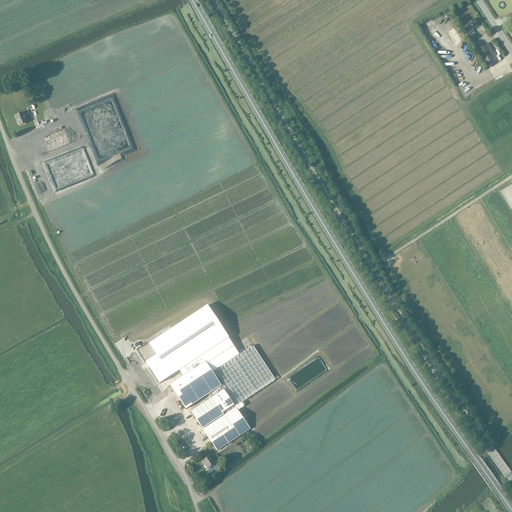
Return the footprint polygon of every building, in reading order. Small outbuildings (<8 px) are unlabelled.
[(465,33),(478,26),(474,19),(468,22),(467,20),(461,23),(463,26),(461,27),(465,33)] [(450,34),(456,44),(461,41),(455,31),(450,34)] [(487,67),(498,60),(488,43),(477,49),(487,67)] [(500,64),(490,69),(495,79),(505,74),(500,64)] [(30,110),(37,109),(35,102),(28,104),(30,110)] [(17,119),(19,126),(27,123),(23,113),(15,116),(16,120),(17,119)] [(63,130),(44,137),(49,152),(69,144),(63,130)] [(85,177),(90,175),(86,165),(80,167),(85,177)] [(149,343),(137,350),(145,363),(145,362),(159,383),(179,370),(183,376),(206,362),(212,372),(239,354),(228,338),(229,338),(207,305),(149,344),(149,343)] [(206,362),(170,385),(186,409),(208,394),(211,398),(191,412),(203,429),(217,451),(224,446),(225,447),(227,446),(226,445),(238,437),(250,429),(238,410),(245,406),(242,402),(276,380),(253,346),(213,372),(212,372),(206,362)] [(153,382),(148,385),(152,391),(157,388),(153,382)] [(154,402),(155,401),(158,405),(165,400),(160,393),(152,399),(154,402)] [(183,444),(189,442),(184,430),(179,432),(183,444)] [(207,469),(214,464),(208,456),(202,461),(207,469)]
